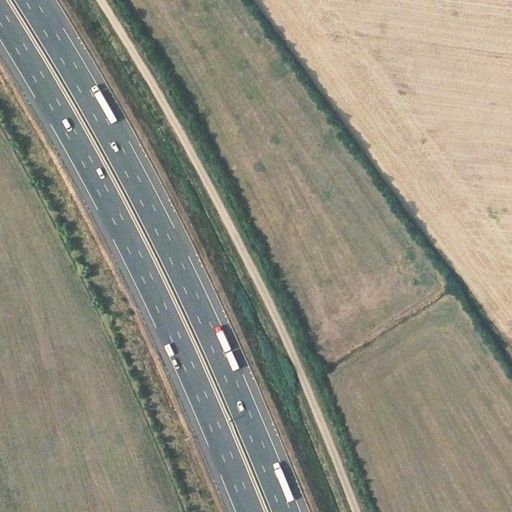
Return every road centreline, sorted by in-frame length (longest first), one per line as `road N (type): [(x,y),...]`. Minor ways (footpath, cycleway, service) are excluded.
road 1 (motorway): [(286,511),(173,250),(30,0)]
road 2 (track): [(357,511),(274,315),(102,0)]
road 3 (motorway): [(0,13),(102,184),(251,511)]
